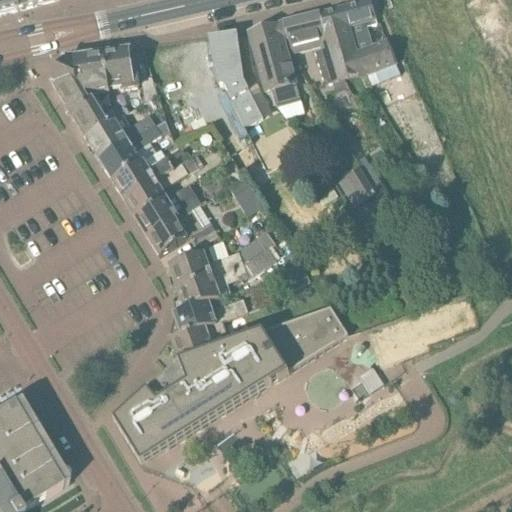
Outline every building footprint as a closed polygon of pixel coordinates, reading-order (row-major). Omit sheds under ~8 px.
[(0,0),(0,17),(16,13),(11,0),(0,0)] [(11,0),(16,13),(59,1),(58,0),(11,0)] [(395,37),(415,29),(402,0),(391,0),(382,4),(395,37)] [(402,0),(415,29),(433,21),(424,0),(402,0)] [(424,0),(433,21),(452,13),(446,0),(424,0)] [(469,0),(446,0),(452,13),(471,5),(469,0)] [(387,46),(372,51),(364,30),(377,26),(376,24),(370,4),(338,13),(343,31),(350,29),(365,80),(397,68),(392,57),(387,46)] [(358,82),(365,80),(350,29),(343,31),(338,13),(321,17),(340,84),(358,79),(358,82)] [(316,55),(325,88),(340,84),(321,17),(283,27),(288,46),(292,58),(321,50),(322,53),(316,55)] [(286,47),(288,46),(283,27),(277,29),(249,35),(253,55),(265,97),(271,96),(275,108),(299,102),(296,89),(298,88),(286,47)] [(245,85),(240,57),(237,37),(209,41),(211,59),(220,89),(223,88),(245,131),(264,121),(245,85)] [(484,39),(474,43),(478,55),(489,50),(488,49),(487,45),(484,39)] [(457,50),(447,55),(452,66),(462,62),(461,60),(460,57),(457,50)] [(124,92),(124,95),(139,93),(136,76),(133,76),(130,53),(104,57),(110,94),(124,92)] [(447,55),(437,59),(439,65),(439,66),(441,69),(441,70),(452,66),(447,55)] [(511,105),(511,56),(494,63),(511,105)] [(91,106),(87,99),(110,95),(110,94),(104,57),(65,63),(53,89),(86,143),(110,128),(94,104),(91,106)] [(463,112),(501,91),(489,69),(451,89),(451,90),(463,112)] [(422,72),(412,76),(417,87),(427,83),(427,82),(425,78),(422,72)] [(146,105),(158,99),(153,81),(142,83),(146,105)] [(474,133),(511,113),(511,111),(501,91),(463,112),(474,133)] [(438,98),(427,103),(432,113),(433,112),(436,111),(443,108),(438,98)] [(121,122),(124,120),(130,117),(125,109),(116,115),(121,122)] [(511,113),(474,133),(486,155),(486,156),(511,141),(511,113)] [(100,165),(156,129),(150,119),(131,131),(124,120),(121,122),(110,129),(110,128),(86,143),(100,165)] [(112,184),(143,166),(136,156),(170,135),(166,123),(156,129),(100,165),(112,184)] [(459,129),(452,132),(449,133),(447,134),(452,144),(463,139),(459,129)] [(463,139),(452,144),(456,154),(458,154),(461,152),(468,149),(463,139)] [(311,151),(296,150),(295,163),(310,165),(311,151)] [(183,168),(182,167),(189,163),(184,154),(151,174),(145,165),(143,166),(112,184),(114,188),(115,187),(115,188),(115,191),(118,195),(120,196),(121,197),(125,204),(183,168)] [(505,192),(511,188),(511,159),(494,170),(505,192)] [(135,220),(136,223),(169,203),(163,194),(189,178),(183,168),(125,204),(129,211),(130,214),(132,218),(135,219),(135,220)] [(339,187),(355,212),(377,198),(361,173),(339,187)] [(229,190),(235,201),(250,191),(244,181),(229,190)] [(338,200),(329,188),(315,197),(324,209),(338,200)] [(484,203),(479,193),(473,196),(470,197),(468,198),(473,208),(484,203)] [(169,203),(136,223),(148,242),(206,205),(200,196),(174,211),(169,203)] [(160,261),(189,242),(183,233),(216,212),(210,203),(206,205),(148,242),(160,261)] [(489,214),(484,203),(473,208),(477,219),(479,218),(482,217),(482,216),(489,214)] [(199,252),(219,240),(211,228),(191,240),(199,252)] [(207,258),(170,271),(179,294),(243,271),(268,252),(269,253),(276,248),(267,236),(240,257),(210,268),(207,258)] [(502,248),(496,250),(491,253),(496,263),(507,258),(502,248)] [(186,314),(222,302),(233,298),(229,288),(247,281),(248,285),(277,265),(273,259),(269,253),(268,252),(243,271),(179,294),(186,314)] [(507,258),(496,263),(500,273),(501,272),(505,271),(511,268),(507,258)] [(174,318),(174,319),(182,340),(227,325),(249,317),(244,304),(225,311),(222,302),(186,314),(174,318)] [(447,306),(368,334),(376,357),(455,329),(447,306)] [(367,370),(331,312),(234,346),(179,366),(178,366),(114,425),(141,468),(239,407),(271,388),(301,436),(364,397),(353,379),(367,370)] [(234,346),(227,325),(182,340),(171,344),(179,366),(234,346)] [(367,370),(353,379),(364,397),(378,388),(367,370)] [(0,511),(29,511),(62,492),(68,488),(19,407),(13,411),(12,410),(0,417),(0,511)]
